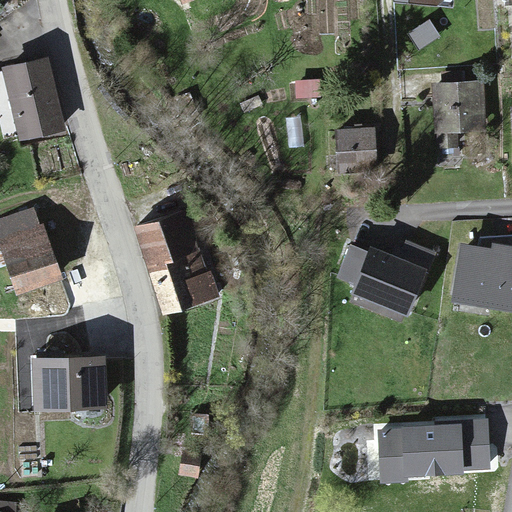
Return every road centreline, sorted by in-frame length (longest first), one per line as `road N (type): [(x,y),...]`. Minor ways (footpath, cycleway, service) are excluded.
road 1 (tertiary): [(54,0),(143,313),(148,380),(140,511)]
road 2 (track): [(294,511),(330,218)]
road 3 (residential): [(386,0),(393,147)]
